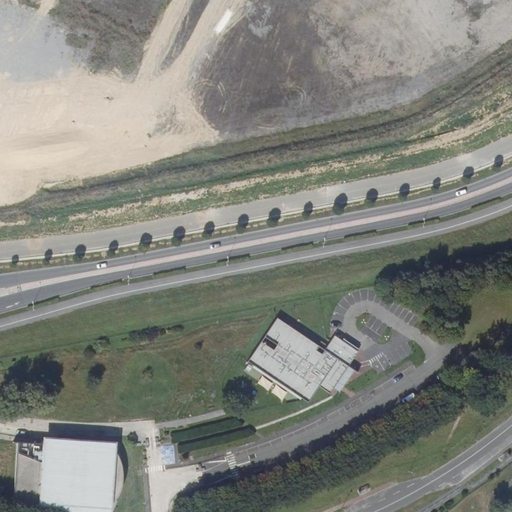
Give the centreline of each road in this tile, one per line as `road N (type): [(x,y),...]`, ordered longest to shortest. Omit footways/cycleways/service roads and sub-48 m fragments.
road 1 (secondary): [(0,306),(429,214),(511,186)]
road 2 (secondary): [(511,173),(393,209),(0,281)]
road 3 (unknown): [(189,0),(151,91),(107,142)]
road 4 (unclassified): [(511,425),(375,511)]
